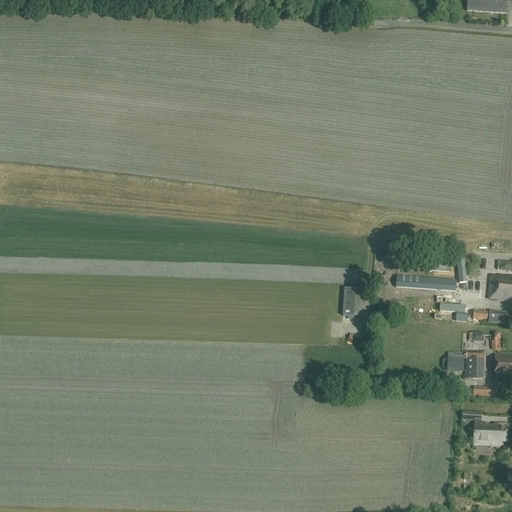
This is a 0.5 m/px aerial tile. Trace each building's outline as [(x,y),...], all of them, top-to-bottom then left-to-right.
[(467,0),(467,11),(505,13),(505,0),(467,0)] [(511,271),(511,262),(498,261),(497,271),(511,271)] [(511,302),(511,298),(511,276),(499,275),(499,276),(491,276),(488,299),(496,300),(496,301),(511,302)] [(455,292),(456,281),(396,276),(396,288),(455,292)] [(359,290),(345,294),(349,308),(353,307),(355,313),(365,310),(359,290)] [(453,322),(454,313),(455,299),(437,297),(435,320),(453,322)] [(486,320),(487,312),(473,311),(473,319),(486,320)] [(491,342),(491,348),(492,348),(492,352),(500,352),(500,342),(491,342)] [(483,379),(483,366),(487,367),(487,356),(473,356),(473,360),(465,359),(465,372),(463,372),(463,355),(454,355),(454,353),(447,353),(447,361),(442,360),(442,369),(447,369),(447,372),(463,373),(463,379),(483,379)] [(511,354),(495,355),(494,378),(502,378),(502,379),(511,379),(511,354)] [(481,422),(481,413),(462,412),(461,420),(481,422)] [(493,424),(493,426),(486,426),(486,425),(474,424),(473,445),(503,446),(503,442),(507,442),(508,424),(493,424)]
